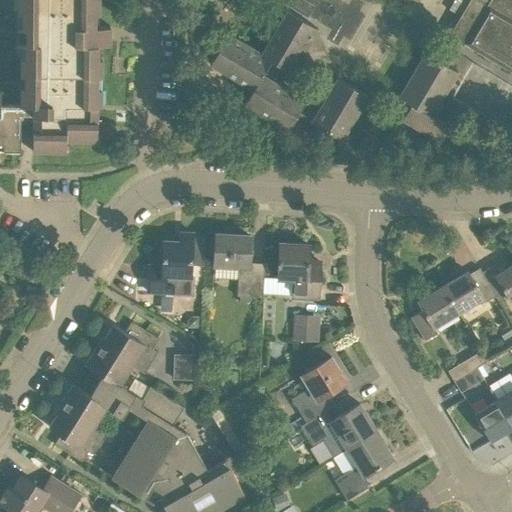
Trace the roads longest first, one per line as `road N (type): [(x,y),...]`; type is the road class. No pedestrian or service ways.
road 1 (residential): [(462,483),(382,342),(364,277),(368,193)]
road 2 (residential): [(149,189),(368,193)]
road 3 (residential): [(153,0),(149,189)]
road 4 (residential): [(0,413),(93,260)]
road 5 (residential): [(368,193),(475,202),(511,194)]
